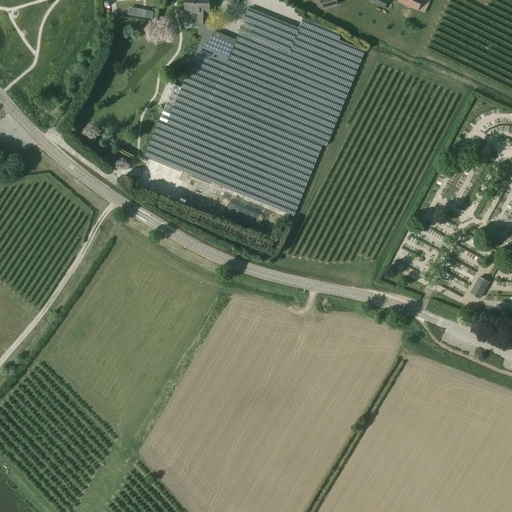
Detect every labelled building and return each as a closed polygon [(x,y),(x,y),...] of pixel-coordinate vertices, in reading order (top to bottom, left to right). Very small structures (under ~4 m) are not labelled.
[(185,0),(185,12),(192,12),(192,22),(198,22),(198,34),(203,36),(206,27),(215,31),(216,13),(210,12),(210,0),(185,0)] [(338,5),(336,0),(321,0),(323,9),(338,5)] [(398,0),(398,1),(425,13),(430,0),(398,0)] [(174,84),(145,156),(286,213),(294,216),(323,145),(327,146),(366,51),(339,40),(342,34),(302,18),(299,28),(249,7),(236,39),(215,31),(206,27),(203,36),(182,87),(174,84)] [(154,11),(139,8),(139,10),(135,9),(134,15),(138,16),(153,19),(154,11)] [(490,282),(479,276),(470,293),(480,299),(490,282)]
